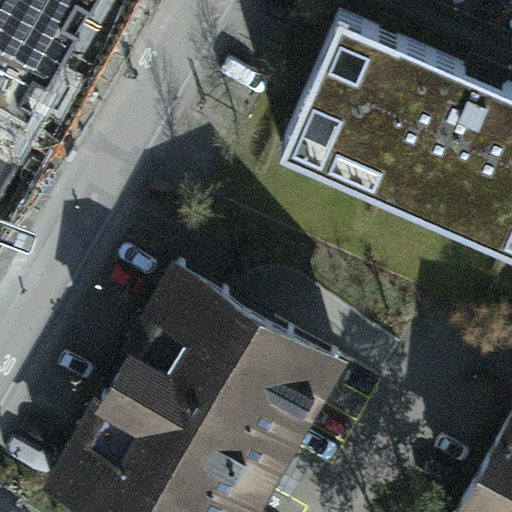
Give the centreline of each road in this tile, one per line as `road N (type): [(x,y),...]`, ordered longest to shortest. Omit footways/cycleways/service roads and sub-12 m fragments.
road 1 (residential): [(0,359),(199,0)]
road 2 (unknown): [(340,511),(451,348)]
road 3 (unknown): [(0,96),(113,155)]
